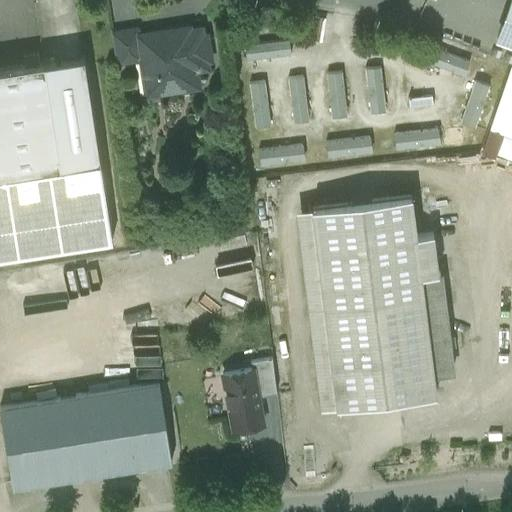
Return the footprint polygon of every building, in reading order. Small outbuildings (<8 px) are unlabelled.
[(511,0),(510,0),(497,37),(511,42),(511,0)] [(322,40),(326,18),(314,16),(309,37),(322,40)] [(189,27),(139,35),(138,28),(137,28),(142,60),(144,75),(156,73),(159,92),(198,86),(195,69),(207,67),(205,59),(210,59),(206,35),(202,35),(201,28),(189,30),(189,27)] [(137,28),(112,32),(117,63),(142,60),(137,28)] [(246,61),(291,55),(289,39),(244,45),(246,61)] [(422,60),(464,76),(469,60),(427,45),(422,60)] [(84,56),(44,62),(60,166),(100,160),(84,56)] [(0,175),(60,166),(44,62),(0,68),(0,175)] [(511,64),(510,64),(489,128),(503,133),(511,135),(511,64)] [(380,67),(365,69),(371,113),(386,111),(380,67)] [(342,71),(326,73),(331,117),(347,116),(342,71)] [(309,120),(303,76),(287,78),(293,122),(309,120)] [(271,126),(265,80),(249,83),(255,128),(271,126)] [(475,80),(460,123),(475,128),(489,84),(475,80)] [(408,98),(409,107),(433,105),(432,95),(408,98)] [(438,128),(394,133),(395,149),(440,144),(438,128)] [(495,157),(503,133),(489,128),(481,153),(495,157)] [(371,137),(326,142),(327,158),(372,153),(371,137)] [(303,145),(258,150),(260,165),(304,160),(303,145)] [(60,166),(0,175),(0,257),(112,240),(100,160),(60,166)] [(411,195),(311,207),(336,406),(436,393),(433,374),(452,372),(439,271),(438,271),(433,232),(416,234),(411,195)] [(272,356),(250,360),(252,367),(258,395),(276,392),(272,356)] [(252,367),(223,372),(233,428),(263,422),(258,395),(252,367)] [(158,381),(0,406),(0,408),(12,486),(171,460),(158,381)]
